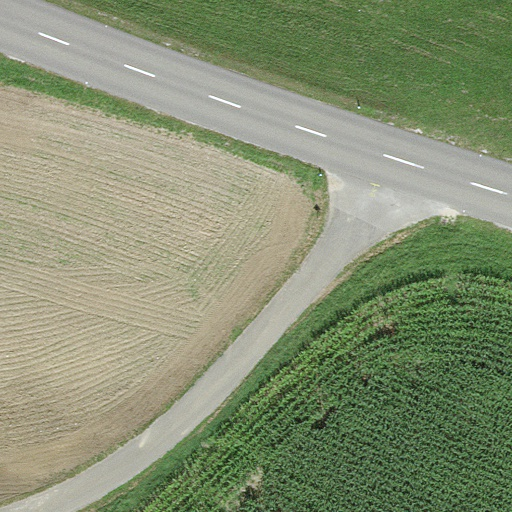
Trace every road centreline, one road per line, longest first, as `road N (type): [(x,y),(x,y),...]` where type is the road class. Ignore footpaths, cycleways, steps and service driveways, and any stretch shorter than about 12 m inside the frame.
road 1 (secondary): [(511,196),(404,164),(0,14)]
road 2 (track): [(404,164),(231,369),(99,488),(30,511)]
